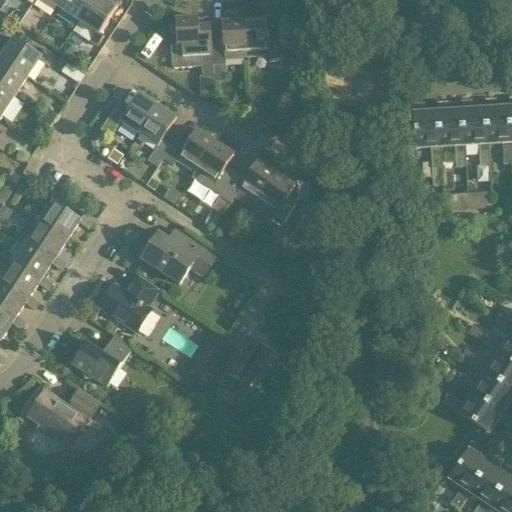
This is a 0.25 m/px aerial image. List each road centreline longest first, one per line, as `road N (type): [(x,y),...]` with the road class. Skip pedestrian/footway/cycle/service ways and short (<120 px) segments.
road 1 (residential): [(0,382),(19,370),(116,221),(114,187)]
road 2 (residential): [(289,164),(112,57)]
road 3 (residential): [(114,187),(264,275)]
road 4 (residential): [(114,187),(73,162),(65,134),(112,57)]
